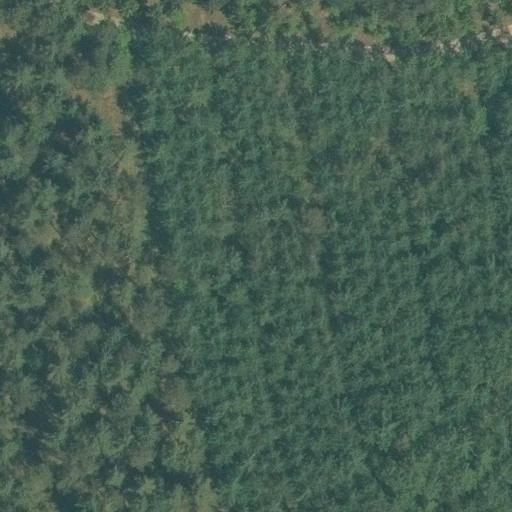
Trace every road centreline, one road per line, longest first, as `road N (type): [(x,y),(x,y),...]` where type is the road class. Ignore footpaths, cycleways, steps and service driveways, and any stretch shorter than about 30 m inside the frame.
road 1 (track): [(44,0),(130,28),(395,56),(511,36)]
road 2 (track): [(312,511),(511,403)]
